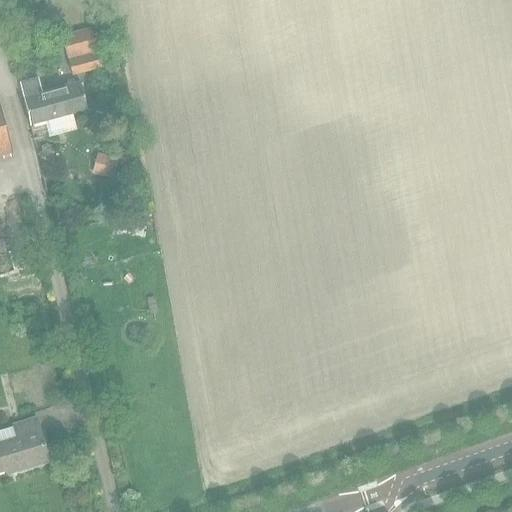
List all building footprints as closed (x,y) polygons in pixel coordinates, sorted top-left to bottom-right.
[(66,58),(97,50),(91,27),(61,35),(66,58)] [(68,59),(72,74),(102,67),(98,52),(68,59)] [(79,81),(41,92),(37,79),(20,83),(23,97),(29,124),(87,109),(79,81)] [(0,115),(0,154),(10,152),(0,115)] [(0,470),(14,466),(15,470),(48,460),(40,431),(39,431),(35,418),(12,425),(12,427),(0,430),(0,470)]
